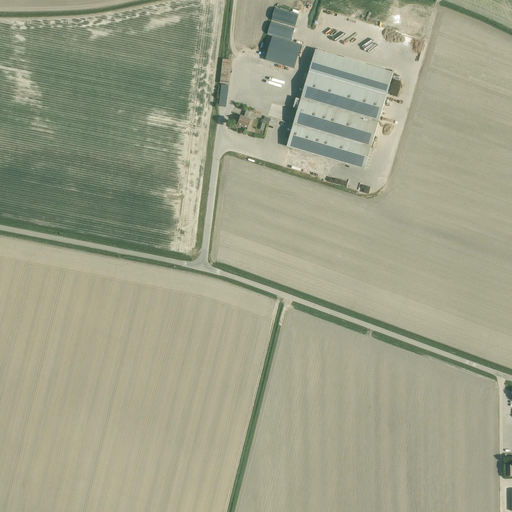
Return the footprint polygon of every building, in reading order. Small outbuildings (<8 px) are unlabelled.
[(295,29),(271,22),(267,34),(291,41),(295,29)] [(273,36),(266,60),(294,69),(301,45),(273,36)] [(349,49),(360,42),(358,40),(348,47),(349,49)] [(360,51),(362,54),(373,47),(371,44),(360,51)] [(379,121),(387,96),(394,72),(316,49),(302,98),(379,121)] [(228,84),(231,60),(223,59),(220,83),(228,84)] [(221,85),(219,107),(226,107),(228,85),(221,85)] [(294,107),(299,109),(287,147),(365,170),(379,123),(297,98),(294,107)] [(237,124),(247,128),(249,123),(251,119),(247,118),(250,111),(246,109),(246,112),(244,116),(240,115),(237,124)]
